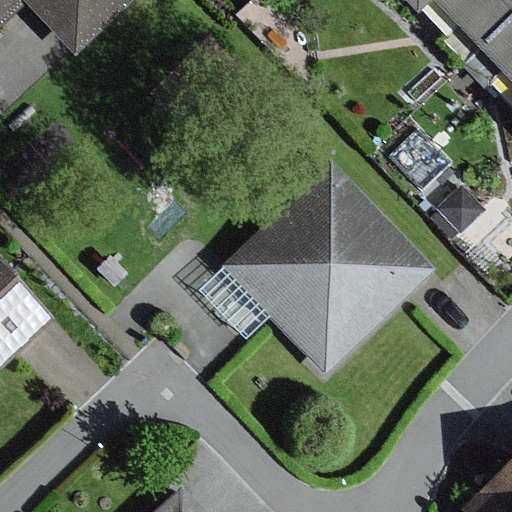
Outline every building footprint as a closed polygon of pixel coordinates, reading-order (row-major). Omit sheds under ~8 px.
[(0,0),(0,29),(28,4),(24,0),(0,0)] [(24,0),(28,4),(72,52),(129,0),(24,0)] [(511,0),(398,0),(414,16),(431,1),(511,87),(511,0)] [(329,164),(220,269),(222,271),(269,319),(323,376),(433,272),(329,164)] [(0,270),(0,372),(51,325),(0,270)] [(269,319),(222,271),(196,295),(244,343),(269,319)] [(511,511),(511,460),(459,511),(511,511)] [(204,511),(179,487),(153,511),(204,511)]
